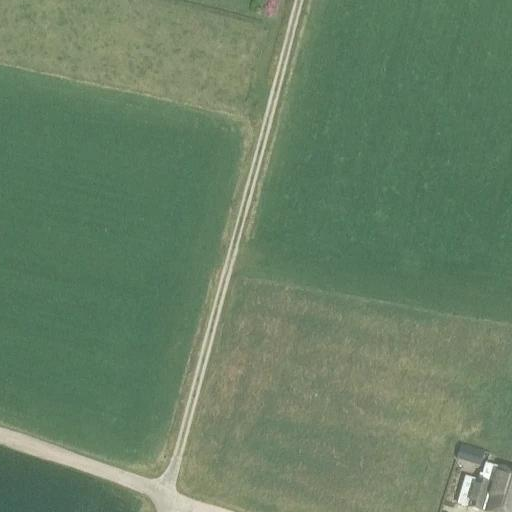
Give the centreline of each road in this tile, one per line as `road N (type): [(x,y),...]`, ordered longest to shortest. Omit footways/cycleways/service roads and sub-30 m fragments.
road 1 (unclassified): [(165,511),(299,0)]
road 2 (track): [(0,435),(214,511)]
